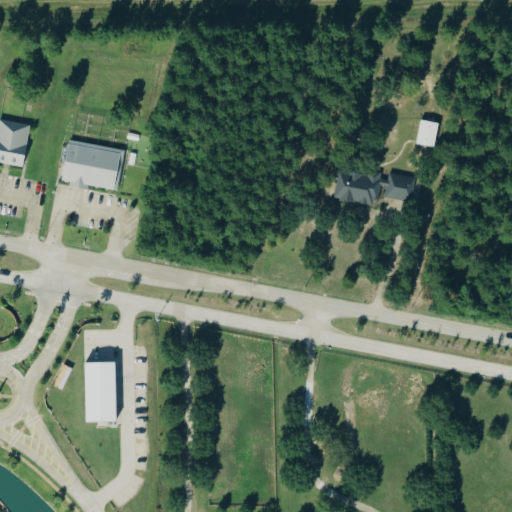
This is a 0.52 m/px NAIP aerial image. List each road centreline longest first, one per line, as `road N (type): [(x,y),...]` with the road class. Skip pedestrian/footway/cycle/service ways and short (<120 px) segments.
road 1 (secondary): [(511,341),(0,241)]
road 2 (secondary): [(0,276),(511,373)]
road 3 (residential): [(20,386),(56,337),(75,255)]
road 4 (residential): [(57,252),(45,309),(10,373)]
